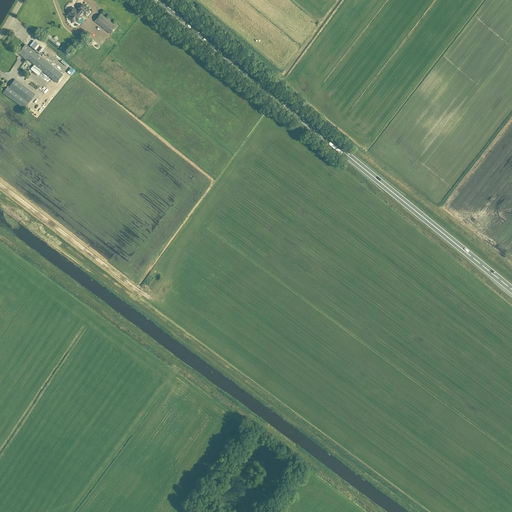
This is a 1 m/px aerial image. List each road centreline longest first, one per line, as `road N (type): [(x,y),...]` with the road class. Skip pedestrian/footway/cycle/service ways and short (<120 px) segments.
road 1 (trunk): [(511,289),(159,0)]
road 2 (track): [(0,184),(154,301)]
